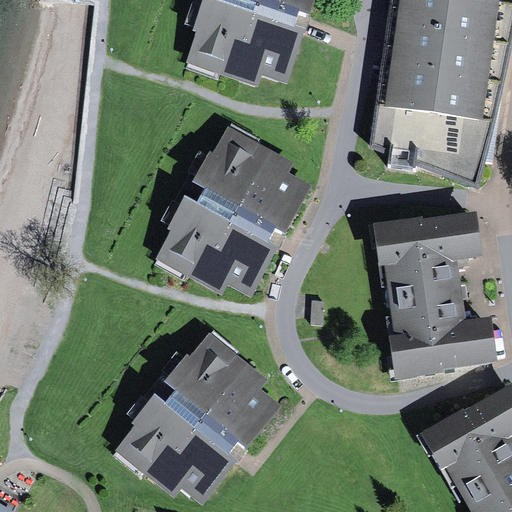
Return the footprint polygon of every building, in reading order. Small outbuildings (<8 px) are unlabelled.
[(216,0),(197,59),(282,86),(298,35),(304,15),(309,0),(216,0)] [(511,0),(391,0),(370,149),(389,157),(388,169),(391,170),(413,173),(416,173),(417,167),(479,191),(486,165),(493,166),(502,84),(511,37),(511,0)] [(163,257),(235,294),(241,282),(293,180),(257,161),(220,143),(163,257)] [(403,223),(375,226),(390,325),(390,331),(397,380),(499,366),(493,318),(466,321),(463,292),(458,258),(481,256),(477,216),(403,223)] [(321,304),(311,304),(310,320),(310,328),(323,329),(324,305),(321,304)] [(270,398),(210,349),(129,447),(189,496),(221,458),(232,444),(270,398)] [(511,511),(511,385),(439,428),(425,435),(436,454),(448,475),(469,511),(511,511)] [(0,511),(13,511),(15,509),(0,500),(0,511)]
